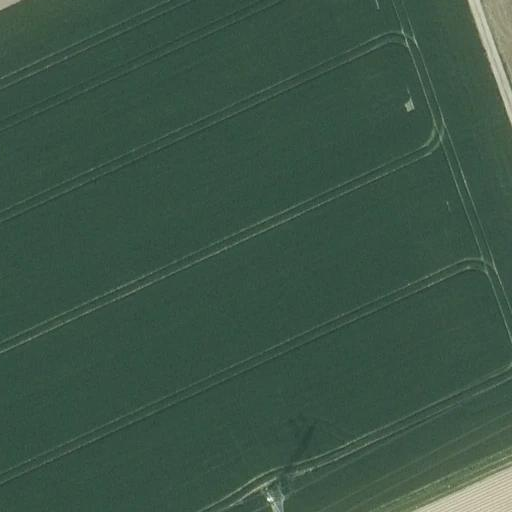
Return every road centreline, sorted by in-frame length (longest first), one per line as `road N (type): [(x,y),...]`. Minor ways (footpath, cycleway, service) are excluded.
road 1 (track): [(511,440),(358,511)]
road 2 (track): [(471,0),(511,114)]
